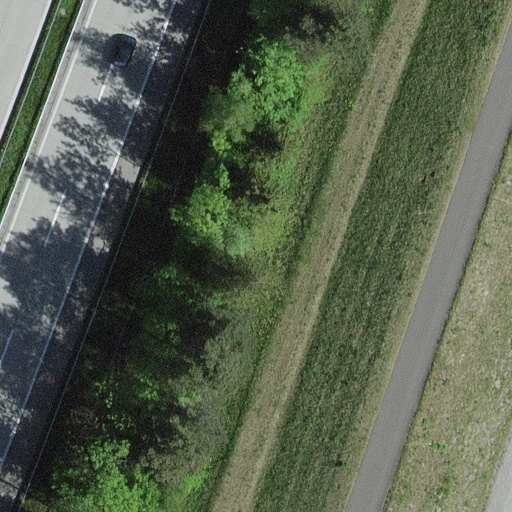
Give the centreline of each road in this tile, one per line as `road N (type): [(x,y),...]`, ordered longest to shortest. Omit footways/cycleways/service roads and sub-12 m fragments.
road 1 (track): [(511,84),(367,511)]
road 2 (motorway): [(0,367),(137,0)]
